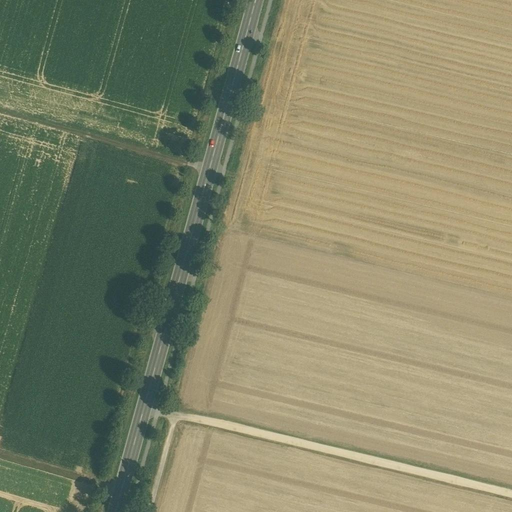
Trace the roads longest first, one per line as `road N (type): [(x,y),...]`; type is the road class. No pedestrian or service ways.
road 1 (primary): [(256,0),(115,511)]
road 2 (track): [(176,417),(511,496)]
road 3 (track): [(0,113),(222,175)]
road 4 (track): [(0,458),(121,492)]
